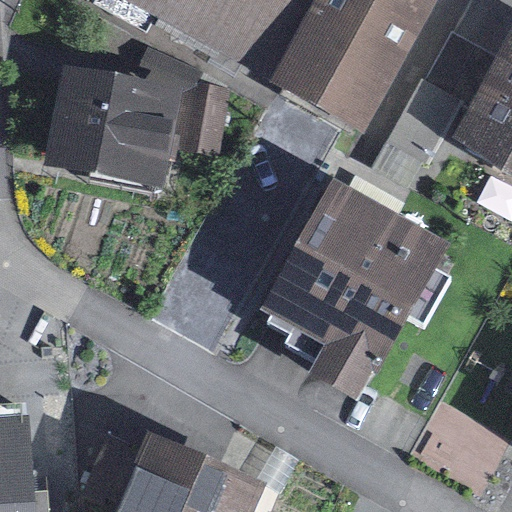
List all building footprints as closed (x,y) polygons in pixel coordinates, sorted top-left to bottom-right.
[(295,0),(129,0),(255,71),(295,0)] [(429,0),(304,0),(257,81),(350,135),(429,0)] [(511,63),(460,161),(511,189),(511,63)] [(175,102),(67,82),(50,170),(159,190),(175,102)] [(378,227),(312,189),(241,309),(312,351),(295,379),(350,411),(443,252),(383,217),(378,227)] [(22,511),(17,429),(0,429),(0,511),(22,511)] [(253,511),(259,498),(154,453),(128,511),(253,511)]
